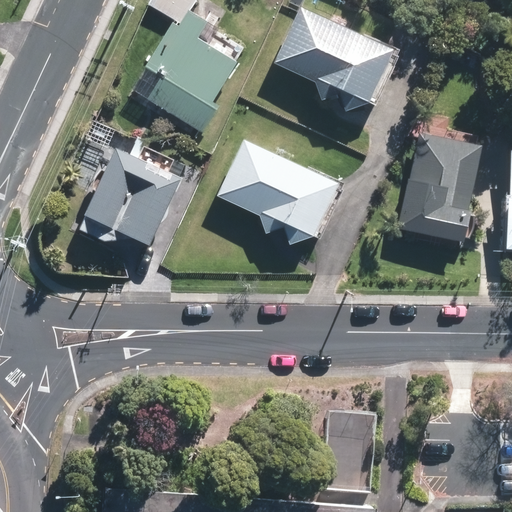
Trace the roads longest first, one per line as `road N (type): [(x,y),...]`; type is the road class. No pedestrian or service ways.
road 1 (residential): [(176,333),(511,335)]
road 2 (tertiary): [(0,159),(73,0)]
road 3 (residential): [(11,296),(176,333)]
road 4 (secondary): [(40,363),(36,437),(0,499)]
road 5 (residential): [(176,333),(40,363)]
